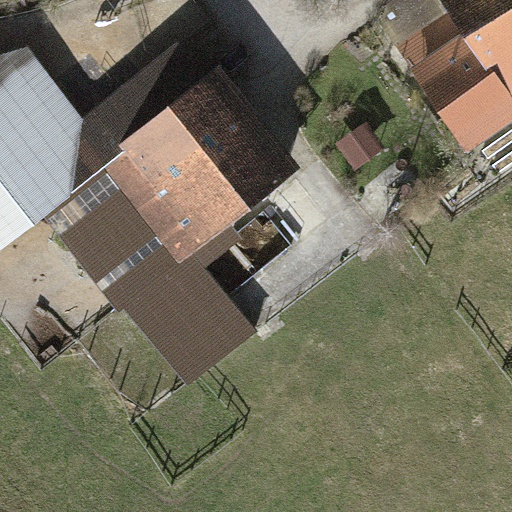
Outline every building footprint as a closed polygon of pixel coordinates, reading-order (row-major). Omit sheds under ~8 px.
[(511,0),(389,0),(388,1),(382,21),(468,153),(511,123),(511,0)] [(0,244),(43,211),(105,164),(179,259),(228,221),(300,166),(221,65),(205,77),(179,43),(86,114),(38,52),(0,80),(0,244)] [(365,123),(340,140),(359,167),(384,149),(365,123)] [(179,259),(105,164),(43,211),(122,309),(173,267),(219,322),(238,306),(206,266),(241,237),(228,221),(179,259)] [(219,322),(173,267),(122,309),(188,388),(258,330),(238,306),(219,322)]
